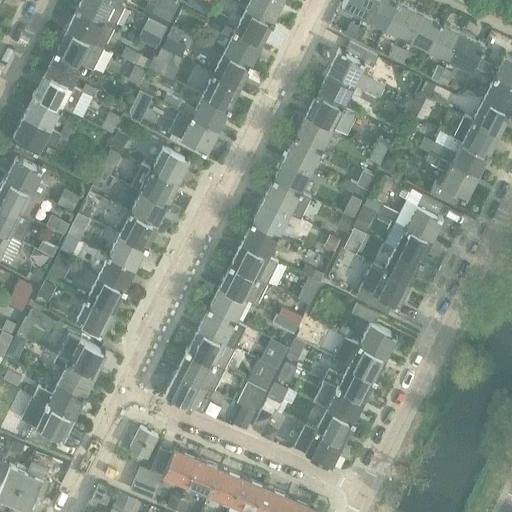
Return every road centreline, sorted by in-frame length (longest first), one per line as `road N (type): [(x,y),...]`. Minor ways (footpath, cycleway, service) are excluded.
road 1 (residential): [(125,392),(320,0)]
road 2 (residential): [(511,191),(358,492)]
road 3 (residential): [(125,392),(358,492)]
road 4 (residential): [(64,511),(125,392)]
